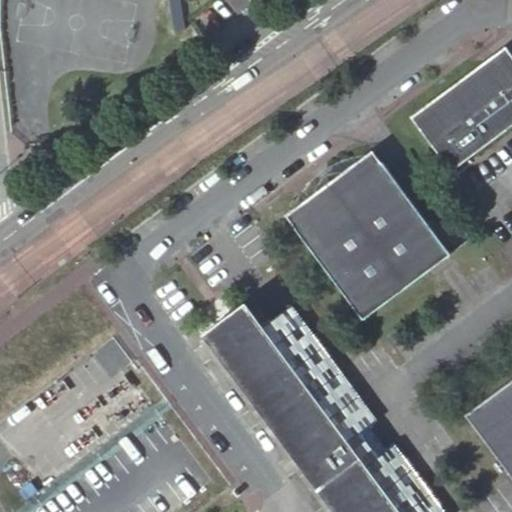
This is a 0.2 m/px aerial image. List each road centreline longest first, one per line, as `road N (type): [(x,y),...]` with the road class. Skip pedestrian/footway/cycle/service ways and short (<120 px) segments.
road 1 (residential): [(294,509),(111,273),(479,6),(511,2)]
road 2 (tertiary): [(10,235),(331,0)]
